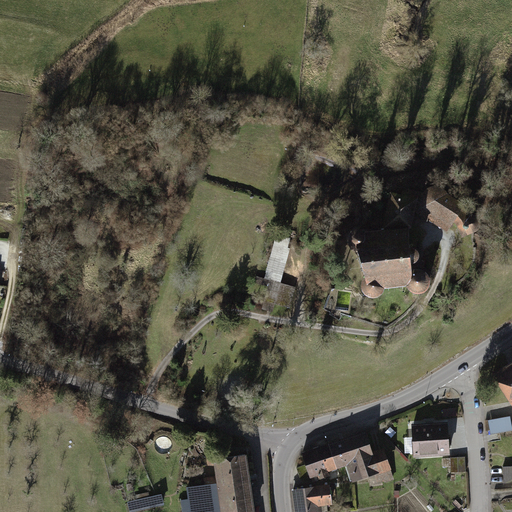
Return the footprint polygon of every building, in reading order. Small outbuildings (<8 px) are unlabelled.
[(436,186),(431,187),(428,189),(425,192),(423,195),(423,199),(422,201),(423,205),(452,225),(456,219),(463,235),(474,230),(479,226),(480,222),(479,219),(477,217),(474,216),(471,216),(462,208),(465,206),(447,193),(445,190),(441,188),(436,186)] [(422,201),(392,193),(385,226),(386,230),(410,229),(416,204),(423,205),(422,201)] [(411,249),(410,229),(386,230),(365,234),(363,232),(361,231),(358,231),(355,232),(353,234),(351,236),(350,238),(350,241),(350,244),(352,247),(353,248),(357,250),(359,251),(366,280),(365,282),(364,284),(364,286),(364,288),(365,291),(366,293),(368,295),(370,296),(373,296),(375,296),(377,296),(380,295),(382,293),(383,292),(384,289),(384,287),(408,285),(409,287),(411,289),(412,291),(414,292),(416,292),(419,292),(421,292),(423,291),(426,289),(428,287),(429,285),(430,282),(429,279),(428,276),(427,274),(425,272),(423,271),(420,270),(418,270),(413,272),(412,270),(412,261),(414,261),(415,260),(417,259),(417,258),(418,256),(418,254),(417,252),(416,251),(415,249),(413,249),(411,249)] [(293,309),(297,288),(283,285),(291,248),(275,245),(262,310),(276,313),(277,306),(293,309)] [(511,362),(489,377),(510,411),(511,409),(511,362)] [(511,430),(510,418),(488,421),(491,435),(511,431),(511,430)] [(445,422),(408,426),(411,458),(447,454),(445,422)] [(360,430),(299,453),(312,484),(331,477),(329,474),(345,468),(350,483),(370,476),(374,486),(391,479),(381,451),(370,455),(360,430)] [(254,511),(245,454),(216,459),(219,484),(223,511),(254,511)] [(466,457),(451,458),(452,474),(467,472),(466,457)] [(223,511),(219,484),(188,488),(191,511),(223,511)] [(328,486),(292,491),(295,511),(321,511),(320,507),(331,505),(328,486)] [(165,499),(134,505),(135,511),(144,511),(167,507),(165,499)]
